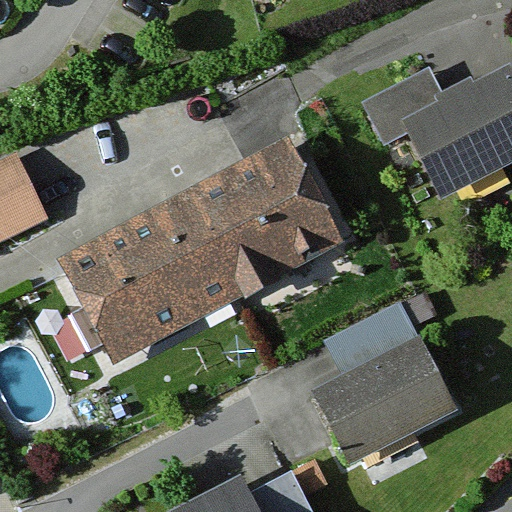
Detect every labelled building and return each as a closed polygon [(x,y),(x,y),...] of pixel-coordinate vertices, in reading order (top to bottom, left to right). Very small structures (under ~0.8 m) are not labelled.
[(439,192),(511,153),(511,58),(511,56),(398,115),(439,192)] [(289,160),(59,281),(114,384),(344,263),(289,160)] [(0,174),(0,253),(41,235),(10,170),(0,174)] [(311,412),(348,483),(453,428),(395,318),(322,356),(342,395),(311,412)] [(250,511),(243,498),(217,511),(298,511),(287,493),(252,511),(250,511)]
